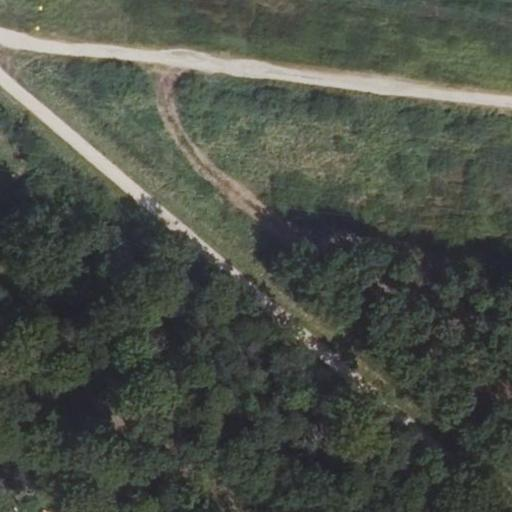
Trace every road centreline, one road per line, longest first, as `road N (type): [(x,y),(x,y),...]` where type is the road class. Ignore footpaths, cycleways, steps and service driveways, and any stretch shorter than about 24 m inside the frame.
road 1 (track): [(0,75),(503,511)]
road 2 (track): [(511,104),(0,36)]
